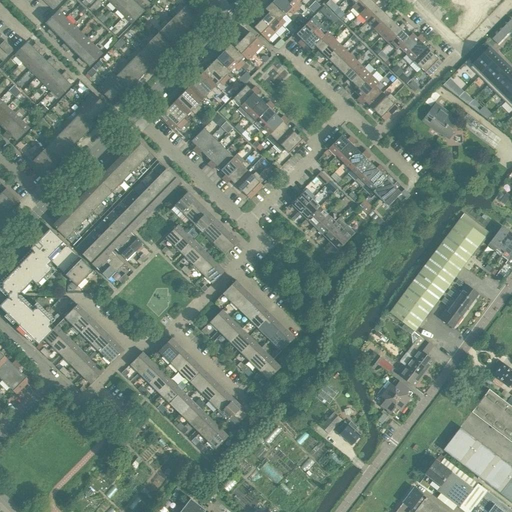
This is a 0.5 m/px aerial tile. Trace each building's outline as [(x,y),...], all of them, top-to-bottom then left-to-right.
[(58,5),(53,0),(42,0),(53,10),(58,5)] [(116,10),(126,0),(111,0),(109,3),(116,10)] [(124,17),(140,0),(134,0),(134,1),(133,0),(126,0),(116,10),(124,17)] [(132,24),(145,11),(140,6),(143,3),(140,0),(124,17),(132,24)] [(296,11),(284,0),(274,0),(272,2),(285,15),(289,12),(292,15),(296,11)] [(300,0),(299,0),(284,0),(296,11),(300,8),(296,4),(300,0)] [(359,15),(373,0),(359,0),(352,7),(359,15)] [(366,22),(379,9),(375,4),(378,1),(377,0),(373,0),(359,15),(366,22)] [(285,15),(272,2),(265,9),(282,26),(285,22),(282,19),(285,15)] [(201,17),(187,4),(183,8),(180,4),(176,8),(193,24),(201,17)] [(193,24),(176,8),(173,11),(176,15),(172,19),(186,32),(193,24)] [(282,26),(265,9),(265,10),(268,13),(264,17),(261,14),(258,17),(275,33),(282,26)] [(374,29),(390,12),(387,10),(384,13),(379,9),(366,22),(374,29)] [(49,35),(66,18),(58,10),(45,24),(50,29),(46,32),(49,35)] [(381,36),(394,23),(389,18),(393,15),(390,12),(374,29),(381,36)] [(275,33),(258,17),(255,19),(259,23),(254,28),(267,41),(275,33)] [(60,38),(73,25),(66,18),(49,35),(52,37),(55,34),(60,38)] [(186,32),(172,19),(169,23),(165,19),(162,22),(179,39),(186,32)] [(300,45),(317,29),(309,21),(296,35),(301,39),(297,43),(300,45)] [(179,39),(162,22),(159,26),(162,29),(158,33),(172,46),(179,39)] [(388,43),(405,27),(402,24),(399,27),(394,23),(381,36),(388,43)] [(64,49),(80,32),(73,25),(60,38),(64,43),(61,46),(64,49)] [(505,25),(503,28),(508,33),(511,30),(505,25)] [(399,47),(412,34),(408,37),(404,33),(407,29),(405,27),(388,43),(396,51),(399,48),(399,47)] [(503,28),(500,30),(506,36),(508,33),(503,28)] [(311,49),(327,32),(323,35),(317,29),(300,45),(303,48),(306,45),(311,49)] [(500,30),(497,33),(503,39),(506,36),(500,30)] [(74,53),(87,39),(80,32),(64,49),(67,52),(70,48),(74,53)] [(263,45),(249,32),(244,37),(241,34),(238,37),(255,53),(263,45)] [(318,56),(334,40),(327,32),(311,49),(311,50),(315,46),(319,50),(315,54),(318,56)] [(172,46),(158,33),(154,37),(151,34),(148,37),(165,53),(172,46)] [(497,33),(494,36),(500,42),(503,39),(497,33)] [(406,54),(423,38),(420,35),(416,38),(412,34),(399,47),(399,48),(406,54)] [(494,36),(491,39),(497,45),(500,42),(494,36)] [(165,53),(148,37),(145,40),(148,43),(144,47),(158,60),(165,53)] [(255,53),(238,37),(236,39),(239,43),(235,47),(232,44),(231,44),(248,60),(255,53)] [(413,61),(427,48),(422,44),(425,40),(423,38),(406,54),(413,61)] [(78,63),(95,46),(87,39),(74,53),(79,57),(76,61),(78,63)] [(329,60),(342,47),(334,40),(318,56),(321,59),(324,56),(329,60)] [(14,50),(4,41),(0,45),(0,47),(8,56),(14,50)] [(22,63),(38,46),(35,43),(32,47),(27,42),(14,55),(22,63)] [(248,60),(231,44),(224,51),(241,68),(244,64),(241,61),(244,57),(248,61),(248,60)] [(29,70),(42,57),(37,52),(41,49),(38,46),(22,63),(29,70)] [(89,67),(102,54),(95,46),(78,63),(81,66),(84,63),(89,67)] [(158,60),(144,47),(141,51),(137,48),(134,51),(150,68),(158,60)] [(333,71),(349,54),(342,47),(329,60),(333,64),(330,68),(333,71)] [(417,72),(434,55),(427,48),(413,61),(418,65),(414,69),(417,72)] [(488,49),(473,64),(482,73),(497,58),(488,49)] [(150,68),(134,51),(130,55),(133,58),(130,62),(143,75),(150,68)] [(241,68),(224,51),(217,59),(230,72),(234,68),(237,71),(241,68)] [(343,74),(356,61),(349,54),(333,71),(335,73),(339,70),(343,74)] [(428,76),(441,63),(434,55),(417,72),(421,75),(424,72),(428,76)] [(36,77),(53,60),(50,58),(46,61),(42,57),(29,70),(36,77)] [(497,58),(482,73),(491,81),(505,66),(497,58)] [(230,72),(217,59),(210,66),(226,82),(230,79),(226,75),(230,72)] [(43,84),(57,71),(52,66),(55,63),(53,60),(36,77),(43,84)] [(347,85),(364,68),(356,61),(343,74),(348,79),(345,82),(347,85)] [(143,75),(130,62),(126,66),(123,63),(119,66),(136,83),(143,75)] [(136,83),(119,66),(116,70),(119,73),(116,76),(112,73),(112,74),(125,87),(128,90),(136,83)] [(226,82),(210,66),(202,73),(216,86),(219,83),(223,86),(226,82)] [(511,73),(505,66),(491,81),(499,90),(511,76),(511,73)] [(355,92),(371,76),(364,68),(347,85),(350,88),(354,84),(358,88),(354,92),(355,92)] [(51,91),(67,75),(64,72),(61,75),(57,71),(43,84),(51,91)] [(216,86),(202,73),(195,80),(212,97),(215,94),(212,90),(216,86)] [(125,87),(112,74),(105,81),(121,97),(124,94),(121,91),(125,87)] [(58,99),(71,86),(67,81),(70,77),(67,75),(51,91),(58,99)] [(359,103),(375,86),(368,79),(371,76),(355,92),(359,97),(356,100),(359,103)] [(511,76),(499,90),(508,98),(511,93),(511,76)] [(212,97),(195,80),(188,88),(201,101),(205,97),(209,100),(212,97)] [(121,97),(105,81),(97,88),(111,102),(115,97),(119,100),(121,97)] [(414,92),(418,88),(412,82),(408,86),(414,92)] [(241,106),(257,89),(254,87),(251,90),(246,85),(233,99),(241,106)] [(369,107),(382,93),(375,86),(359,103),(361,106),(365,102),(369,107)] [(201,101),(188,88),(181,95),(198,111),(201,108),(197,105),(201,101)] [(248,113),(261,100),(256,96),(260,92),(257,89),(241,106),(248,113)] [(106,106),(103,103),(93,93),(85,101),(102,117),(105,114),(101,111),(106,106)] [(377,114),(393,97),(390,94),(386,97),(382,93),(369,107),(377,114)] [(198,111),(181,95),(174,102),(187,115),(191,111),(195,115),(198,111)] [(384,121),(397,108),(393,103),(396,100),(393,97),(377,114),(384,121)] [(255,120),(272,104),(269,101),(265,104),(261,100),(248,113),(255,120)] [(102,117),(85,101),(78,108),(91,121),(92,121),(96,117),(99,120),(102,117)] [(187,115),(174,102),(167,110),(183,126),(187,122),(184,119),(187,115)] [(456,122),(443,113),(442,114),(439,111),(442,108),(435,103),(422,121),(440,134),(447,126),(451,129),(456,122)] [(262,128),(275,114),(271,110),(274,106),(272,104),(255,120),(262,128)] [(0,125),(1,127),(14,114),(7,107),(0,113),(0,125)] [(91,121),(78,108),(75,112),(78,115),(74,119),(88,132),(95,124),(92,121),(91,121)] [(183,126),(167,110),(159,117),(172,130),(176,126),(180,130),(183,126)] [(5,138),(22,121),(14,114),(1,127),(6,132),(2,135),(5,138)] [(266,138),(286,118),(283,115),(280,119),(275,114),(262,128),(269,134),(266,138)] [(274,145),(290,129),(285,124),(289,121),(286,118),(266,138),(274,145)] [(88,132),(74,119),(71,122),(67,119),(64,123),(81,139),(88,132)] [(16,142),(29,129),(22,121),(5,138),(8,140),(11,137),(16,142)] [(81,139),(64,123),(60,126),(64,129),(60,133),(73,146),(81,139)] [(195,153),(211,136),(204,128),(191,142),(196,146),(192,150),(195,153)] [(281,152),(297,136),(290,129),(274,145),(278,149),(281,152)] [(73,146),(60,133),(56,137),(53,134),(49,137),(66,154),(73,146)] [(336,156),(353,139),(350,136),(347,140),(342,135),(329,148),(336,156)] [(206,156),(219,143),(211,136),(195,153),(198,155),(201,152),(206,156)] [(292,157),(305,143),(297,136),(281,152),(284,149),(292,157)] [(66,154),(49,137),(46,141),(49,144),(45,148),(59,161),(66,154)] [(344,163),(357,150),(352,145),(356,142),(353,139),(336,156),(344,163)] [(65,238),(149,152),(137,140),(53,226),(65,238)] [(210,167),(226,150),(219,143),(206,156),(210,161),(207,164),(210,167)] [(59,161),(45,148),(42,152),(38,149),(35,152),(52,168),(59,161)] [(220,171),(237,154),(233,157),(226,150),(210,167),(212,170),(216,166),(220,171)] [(351,170),(367,153),(365,151),(361,154),(357,150),(344,163),(351,170)] [(52,168),(35,152),(32,155),(35,158),(31,163),(44,176),(52,168)] [(355,181),(371,164),(367,160),(370,156),(367,153),(351,170),(347,174),(355,181)] [(224,181),(241,164),(240,164),(244,161),(237,154),(220,171),(225,175),(221,178),(224,181)] [(282,167),(275,161),(272,164),(278,170),(282,167)] [(235,185),(248,172),(241,164),(224,181),(227,184),(230,180),(235,185)] [(365,184),(382,168),(379,165),(376,168),(371,164),(355,181),(362,188),(365,184)] [(373,192),(386,178),(381,174),(385,170),(382,168),(365,184),(373,192)] [(130,232),(180,182),(179,181),(168,170),(84,256),(106,279),(141,243),(130,232)] [(242,192),(258,175),(255,172),(252,176),(248,172),(235,185),(242,192)] [(250,199),(263,186),(258,182),(262,178),(258,175),(242,192),(250,199)] [(380,199),(393,185),(386,178),(373,192),(380,199)] [(388,206),(401,193),(393,185),(380,199),(388,206)] [(19,202),(6,189),(1,193),(0,191),(0,198),(11,210),(19,202)] [(296,217),(312,200),(312,199),(314,197),(307,189),(292,204),(291,204),(287,208),(289,210),(293,206),(299,211),(295,215),(296,217)] [(238,242),(187,192),(176,204),(226,254),(238,242)] [(11,210),(0,198),(0,212),(4,217),(11,210)] [(303,224),(320,207),(312,200),(296,217),(297,218),(301,214),(306,219),(302,223),(303,224)] [(311,231),(327,215),(320,207),(303,224),(305,225),(309,221),(314,226),(310,230),(311,231)] [(414,331),(463,266),(469,257),(488,232),(463,214),(389,313),(414,331)] [(319,239),(339,218),(335,222),(327,215),(311,231),(312,233),(316,229),(322,234),(318,238),(319,239)] [(326,246),(347,225),(339,218),(319,239),(320,240),(324,236),(329,242),(325,245),(326,246)] [(175,244),(186,233),(177,225),(167,236),(175,244)] [(338,250),(350,237),(355,233),(347,225),(326,246),(328,248),(332,244),(338,250)] [(494,251),(508,232),(501,227),(488,246),(494,251)] [(93,271),(63,242),(50,229),(34,245),(51,262),(77,287),(93,271)] [(501,255),(511,239),(511,234),(508,232),(494,251),(501,255)] [(197,244),(186,233),(175,244),(186,255),(197,244)] [(507,260),(511,253),(511,239),(501,255),(507,260)] [(194,263),(205,252),(197,244),(186,255),(194,263)] [(52,269),(48,265),(51,262),(34,245),(26,253),(29,255),(2,282),(2,289),(7,294),(14,294),(16,292),(18,294),(19,294),(32,281),(36,285),(52,269)] [(205,274),(216,263),(205,252),(194,263),(205,274)] [(468,270),(475,262),(469,257),(463,266),(468,270)] [(214,283),(224,271),(216,263),(205,274),(214,283)] [(501,278),(506,271),(503,268),(497,276),(501,278)] [(478,294),(466,285),(458,279),(455,283),(459,286),(459,287),(462,290),(460,293),(472,302),(478,294)] [(294,338),(235,281),(224,292),(282,350),(294,338)] [(472,302),(460,293),(457,296),(449,290),(446,294),(454,300),(453,302),(466,311),(472,302)] [(53,322),(37,306),(32,311),(19,298),(18,298),(16,300),(14,298),(7,298),(0,305),(0,307),(38,345),(45,338),(45,337),(51,331),(52,330),(49,327),(53,322)] [(461,316),(466,311),(453,302),(450,306),(446,304),(448,301),(443,298),(441,302),(449,308),(446,311),(460,321),(463,317),(461,316)] [(124,350),(77,304),(66,316),(113,362),(124,350)] [(233,321),(222,310),(211,321),(222,332),(233,321)] [(460,321),(446,311),(445,313),(443,312),(439,317),(441,318),(440,319),(452,328),(456,324),(457,325),(460,321)] [(230,340),(241,329),(233,321),(222,332),(230,340)] [(53,345),(64,334),(56,326),(52,330),(51,331),(45,337),(45,338),(53,345)] [(253,340),(241,329),(230,340),(242,351),(253,340)] [(75,345),(64,334),(53,345),(64,356),(75,345)] [(426,355),(433,347),(419,336),(406,353),(427,369),(433,360),(426,355)] [(171,338),(170,339),(159,350),(230,419),(241,407),(171,338)] [(250,359),(261,348),(253,340),(242,351),(250,359)] [(72,364),(83,353),(75,345),(64,356),(72,364)] [(272,359),(261,348),(250,359),(261,370),(272,359)] [(143,375),(154,364),(142,352),(131,363),(143,375)] [(94,364),(83,353),(72,364),(83,375),(94,364)] [(427,369),(406,353),(399,362),(405,366),(420,378),(427,369)] [(378,355),(374,360),(378,363),(389,372),(393,367),(378,355)] [(0,378),(1,380),(18,363),(15,360),(12,364),(7,359),(0,366),(0,378)] [(269,379),(280,367),(272,359),(261,370),(269,379)] [(378,363),(374,360),(369,366),(373,369),(378,363)] [(29,381),(24,375),(17,369),(21,366),(18,363),(1,380),(16,394),(29,381)] [(92,383),(103,372),(94,364),(83,375),(92,383)] [(151,383),(162,372),(154,364),(143,375),(151,383)] [(511,371),(502,364),(493,376),(508,387),(511,383),(511,384),(511,371)] [(420,378),(405,366),(398,375),(413,386),(420,378)] [(162,394),(173,383),(162,372),(151,383),(162,394)] [(395,397),(404,385),(399,381),(398,382),(394,380),(391,384),(387,381),(382,388),(395,397)] [(170,402),(181,390),(173,383),(162,394),(170,402)] [(409,398),(412,393),(409,390),(409,389),(404,385),(395,397),(405,405),(410,398),(409,398)] [(386,409),(395,397),(382,388),(377,394),(381,397),(378,401),(381,404),(379,407),(383,410),(384,408),(386,409)] [(181,413),(192,402),(181,390),(170,402),(181,413)] [(511,443),(511,407),(488,390),(471,412),(511,443)] [(407,406),(405,405),(395,397),(386,409),(387,410),(385,412),(390,415),(392,412),(395,415),(399,410),(402,413),(407,406)] [(189,421),(200,410),(192,402),(181,413),(189,421)] [(212,420),(200,410),(189,421),(201,432),(212,420)] [(328,434),(341,420),(333,413),(320,427),(328,434)] [(220,428),(212,420),(201,432),(209,440),(220,428)] [(360,436),(354,430),(356,427),(350,422),(348,425),(344,422),(340,427),(343,430),(339,434),(340,435),(340,437),(341,438),(343,438),(351,445),(352,444),(354,444),(356,442),(356,440),(360,436)] [(511,467),(460,427),(455,433),(447,444),(442,450),(511,502),(511,467)] [(217,448),(228,436),(220,428),(209,440),(217,448)] [(470,511),(487,491),(445,459),(441,464),(435,460),(432,464),(434,466),(433,468),(430,466),(424,474),(432,480),(429,485),(464,511),(470,511)] [(444,511),(425,497),(424,499),(420,496),(422,495),(413,488),(402,503),(395,511),(444,511)] [(504,511),(498,507),(502,502),(487,491),(470,511),(504,511)] [(207,511),(190,498),(179,511),(207,511)]
